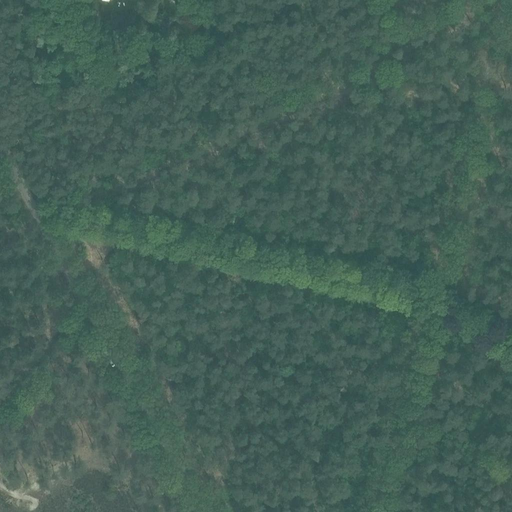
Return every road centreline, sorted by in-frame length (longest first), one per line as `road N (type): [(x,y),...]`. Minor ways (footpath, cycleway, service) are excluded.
road 1 (track): [(29,207),(426,292),(511,337)]
road 2 (unclassified): [(197,511),(0,154)]
